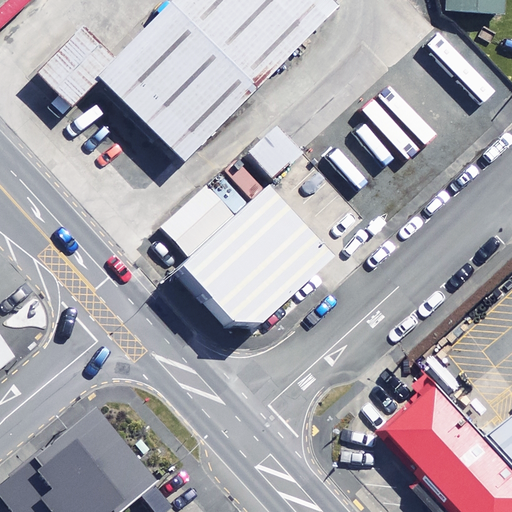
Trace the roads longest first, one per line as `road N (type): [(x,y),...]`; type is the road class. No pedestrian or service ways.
road 1 (residential): [(239,431),(511,173)]
road 2 (residential): [(0,179),(127,316)]
road 3 (unclassified): [(0,422),(127,316)]
road 4 (residential): [(127,316),(239,431)]
